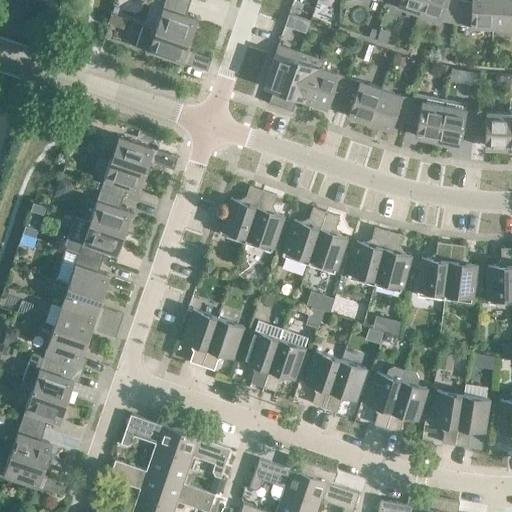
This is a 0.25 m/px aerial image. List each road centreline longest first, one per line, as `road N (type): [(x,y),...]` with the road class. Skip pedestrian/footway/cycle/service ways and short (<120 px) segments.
road 1 (residential): [(511,484),(377,461),(126,374),(211,122)]
road 2 (residential): [(511,202),(426,195),(211,122)]
road 3 (residential): [(211,122),(0,54)]
road 4 (residential): [(211,122),(254,0)]
